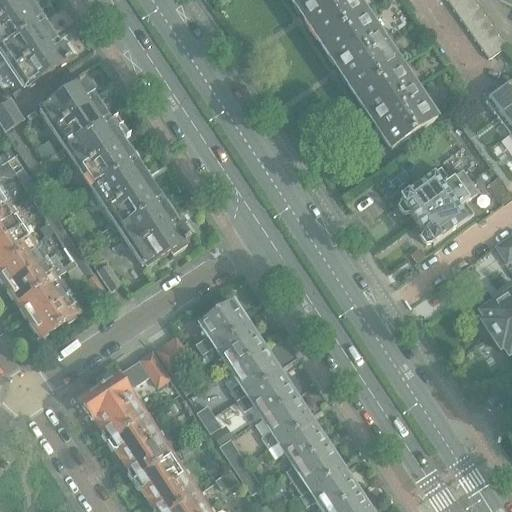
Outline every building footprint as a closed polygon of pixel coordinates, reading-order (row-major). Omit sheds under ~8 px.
[(41,25),(25,0),(24,0),(0,0),(0,49),(1,51),(41,25)] [(363,18),(350,0),(288,0),(320,47),(363,18)] [(454,13),(471,0),(451,0),(447,3),(454,13)] [(461,23),(479,9),(472,0),(471,0),(454,13),(461,23)] [(511,0),(500,0),(499,3),(511,8),(511,0)] [(468,33),(486,19),(479,9),(461,23),(468,33)] [(398,71),(381,45),(363,18),(320,47),(355,99),(398,71)] [(475,43),(493,29),(486,19),(468,33),(475,43)] [(59,51),(52,41),(41,25),(1,51),(28,91),(69,64),(68,62),(70,61),(62,49),(59,51)] [(482,53),(500,39),(493,29),(475,43),(482,53)] [(507,49),(504,45),(500,39),(482,53),(486,59),(489,62),(507,49)] [(433,125),(417,99),(398,71),(355,99),(391,153),(433,125)] [(82,84),(82,83),(41,110),(68,151),(107,125),(90,99),(93,97),(84,83),(82,84)] [(511,83),(485,103),(511,140),(511,83)] [(0,123),(15,113),(9,103),(0,109),(0,123)] [(11,130),(22,123),(15,113),(0,123),(0,129),(4,135),(11,130)] [(133,164),(119,143),(107,125),(68,151),(94,190),(133,164)] [(7,140),(14,135),(11,130),(4,135),(7,140)] [(10,145),(18,140),(14,135),(7,140),(10,145)] [(13,150),(21,145),(18,140),(10,145),(13,150)] [(17,155),(24,150),(21,145),(13,150),(17,155)] [(21,161),(28,156),(24,150),(17,155),(21,161)] [(3,158),(0,159),(0,170),(8,166),(16,160),(13,157),(12,154),(4,160),(3,158)] [(24,166),(31,161),(28,156),(21,161),(24,166)] [(56,166),(64,161),(61,156),(53,161),(56,166)] [(16,160),(8,166),(12,172),(19,167),(16,161),(16,160)] [(27,171),(34,166),(31,161),(24,166),(27,171)] [(160,204),(143,179),(133,164),(94,190),(120,230),(160,204)] [(8,166),(0,170),(0,178),(11,181),(16,178),(12,172),(8,166)] [(31,176),(38,172),(34,166),(27,171),(31,176)] [(19,167),(12,172),(16,178),(23,173),(19,167)] [(400,170),(386,180),(393,190),(408,179),(400,170)] [(401,204),(397,210),(403,218),(409,216),(410,218),(409,218),(415,226),(470,186),(462,175),(449,185),(440,172),(400,203),(401,204)] [(23,173),(16,178),(20,184),(27,179),(23,173)] [(27,179),(20,184),(24,190),(31,185),(27,179)] [(31,185),(24,190),(29,197),(36,192),(31,185)] [(470,186),(415,226),(420,233),(421,232),(422,234),(419,239),(424,247),(431,246),(433,248),(474,217),(465,206),(478,196),(470,186)] [(36,192),(29,197),(30,200),(32,203),(40,198),(36,192)] [(0,219),(10,213),(0,196),(0,219)] [(40,198),(32,203),(34,205),(37,209),(44,204),(40,198)] [(44,204),(37,209),(40,215),(48,210),(44,204)] [(177,230),(172,222),(160,204),(120,230),(147,271),(169,256),(171,259),(186,249),(184,246),(188,243),(187,241),(189,240),(180,227),(177,230)] [(48,210),(40,215),(44,222),(52,216),(48,210)] [(10,213),(0,219),(0,268),(33,246),(10,213)] [(52,216),(44,222),(47,225),(49,229),(56,223),(52,216)] [(56,223),(49,229),(52,233),(53,235),(61,230),(56,223)] [(47,225),(39,230),(44,238),(44,239),(48,236),(52,233),(49,229),(47,225)] [(61,230),(53,235),(57,241),(64,236),(61,230)] [(105,240),(113,235),(110,230),(102,236),(105,240)] [(64,236),(57,241),(61,246),(68,241),(64,236)] [(505,266),(511,261),(511,237),(494,250),(505,266)] [(68,241),(61,246),(64,252),(72,247),(68,241)] [(33,246),(0,268),(0,284),(2,287),(4,286),(8,292),(6,293),(12,302),(14,300),(17,306),(55,280),(62,275),(52,259),(44,264),(33,246)] [(72,247),(64,252),(68,257),(69,259),(76,254),(72,247)] [(76,254),(69,259),(71,262),(78,257),(76,254)] [(78,257),(71,262),(73,265),(80,260),(78,257)] [(80,260),(73,265),(74,268),(77,272),(85,267),(80,260)] [(96,274),(107,268),(104,263),(94,270),(96,274)] [(85,267),(77,272),(81,279),(89,273),(85,267)] [(74,268),(66,273),(76,288),(84,283),(81,279),(77,272),(74,268)] [(110,295),(120,288),(107,268),(96,274),(110,295)] [(89,273),(81,279),(84,283),(85,285),(93,279),(89,273)] [(93,279),(85,285),(89,291),(97,286),(93,279)] [(55,280),(17,306),(19,308),(21,311),(19,312),(25,321),(27,320),(31,326),(29,327),(35,336),(37,335),(40,340),(65,324),(67,326),(76,320),(75,317),(78,315),(60,288),(55,280)] [(97,286),(89,291),(93,297),(101,292),(97,286)] [(490,338),(511,323),(511,291),(478,315),(483,323),(481,324),(490,338)] [(101,292),(93,297),(97,303),(104,298),(105,298),(101,292)] [(208,341),(194,350),(201,360),(214,351),(248,329),(232,304),(219,313),(198,327),(207,340),(208,341)] [(511,355),(511,323),(490,338),(499,353),(502,351),(507,359),(511,355)] [(248,329),(214,351),(230,375),(264,353),(248,329)] [(179,368),(188,362),(175,341),(166,347),(179,368)] [(169,374),(179,368),(166,347),(156,354),(169,374)] [(229,394),(237,405),(246,399),(280,377),(264,353),(230,375),(239,388),(229,394)] [(82,402),(81,409),(90,422),(90,423),(93,421),(99,431),(101,434),(101,439),(106,447),(109,445),(145,421),(140,413),(144,410),(133,392),(150,381),(157,391),(169,383),(151,357),(140,364),(117,379),(98,392),(97,392),(82,402)] [(197,363),(201,369),(209,364),(205,358),(197,363)] [(175,383),(185,377),(181,372),(172,378),(175,383)] [(178,388),(188,382),(185,377),(175,383),(178,388)] [(246,399),(237,405),(244,415),(245,415),(253,409),(262,422),(262,423),(295,400),(280,377),(246,399)] [(185,398),(194,392),(188,382),(178,388),(185,398)] [(198,408),(209,401),(203,393),(192,400),(198,408)] [(270,434),(260,440),(268,452),(311,424),(310,422),(295,400),(262,423),(270,434)] [(166,408),(155,415),(159,421),(169,414),(166,408)] [(203,426),(213,420),(206,410),(196,417),(203,426)] [(220,430),(213,420),(203,426),(210,436),(220,430)] [(109,445),(106,447),(111,454),(114,455),(127,474),(126,478),(131,486),(171,461),(145,421),(109,445)] [(311,424),(268,452),(275,462),(284,456),(293,470),(327,448),(311,424)] [(223,430),(211,438),(218,449),(231,441),(223,430)] [(234,473),(247,465),(231,443),(219,451),(234,473)] [(293,470),(286,475),(301,498),(342,471),(327,449),(327,448),(293,470)] [(171,461),(131,486),(136,493),(140,494),(151,511),(175,511),(196,499),(171,461)] [(251,498),(262,491),(263,490),(247,465),(234,473),(251,498)] [(301,498),(299,500),(306,511),(316,505),(321,511),(333,511),(358,496),(342,471),(301,498)] [(216,486),(222,495),(236,486),(230,477),(216,486)] [(257,508),(268,500),(262,491),(251,498),(257,508)] [(358,496),(333,511),(369,511),(359,496),(358,496)] [(196,499),(175,511),(204,511),(196,499)]
